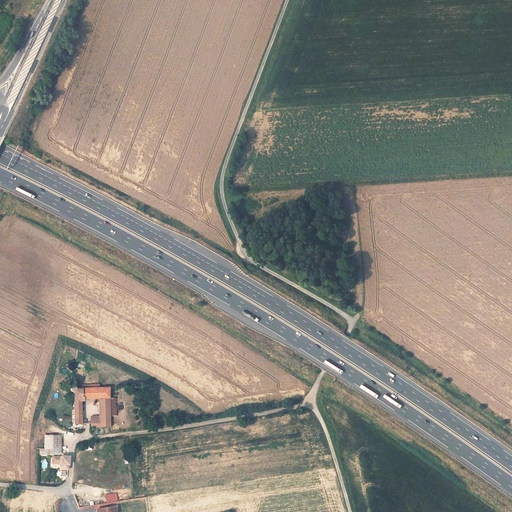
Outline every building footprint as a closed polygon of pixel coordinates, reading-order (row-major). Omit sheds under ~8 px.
[(99,399),(110,399),(110,389),(78,389),(77,388),(76,388),(74,387),(72,389),(71,389),(70,391),(70,393),(71,394),(72,395),(73,395),(74,396),(74,425),(86,425),(86,420),(83,419),(83,413),(84,412),(84,411),(85,411),(84,410),(82,409),(82,403),(85,403),(86,399),(99,399)] [(99,419),(99,427),(110,426),(110,399),(99,399),(99,419)] [(57,437),(44,437),(44,456),(57,456),(57,437)] [(66,468),(68,468),(68,458),(60,458),(60,472),(65,472),(66,468)] [(116,492),(105,494),(106,502),(117,500),(116,492)]
